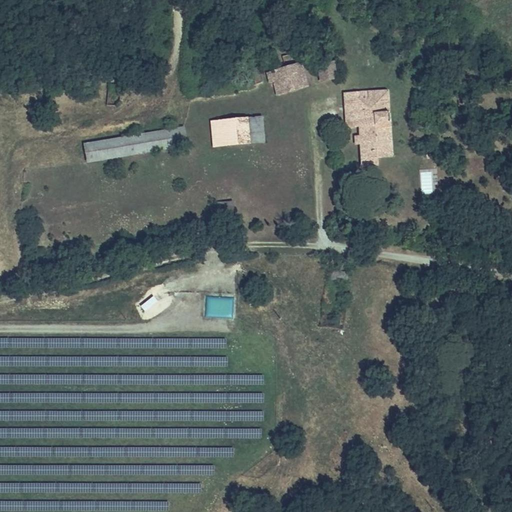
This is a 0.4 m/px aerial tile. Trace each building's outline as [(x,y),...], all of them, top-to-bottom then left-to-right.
[(296,37),(260,47),(274,95),(309,85),(296,37)] [(334,60),(316,64),(320,82),(338,79),(334,60)] [(261,64),(253,66),(257,81),(265,79),(261,64)] [(342,125),(359,125),(361,164),(392,163),(389,90),(341,93),(342,125)] [(252,141),(248,116),(212,121),(215,147),(252,141)] [(185,145),(182,126),(87,143),(89,162),(185,145)] [(230,200),(219,201),(220,230),(231,230),(230,200)] [(344,282),(345,271),(331,270),(330,280),(344,282)] [(151,293),(140,306),(147,312),(157,298),(151,293)] [(206,296),(205,317),(233,318),(234,297),(206,296)]
